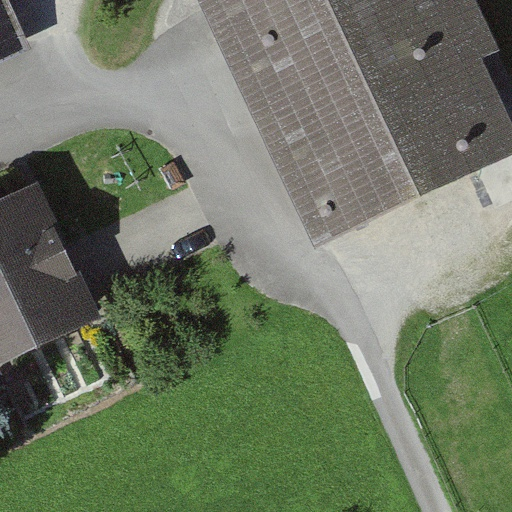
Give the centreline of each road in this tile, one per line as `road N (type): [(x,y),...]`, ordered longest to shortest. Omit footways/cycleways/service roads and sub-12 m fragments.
road 1 (track): [(451,511),(352,291),(256,226),(190,92),(0,100)]
road 2 (track): [(511,241),(360,309)]
